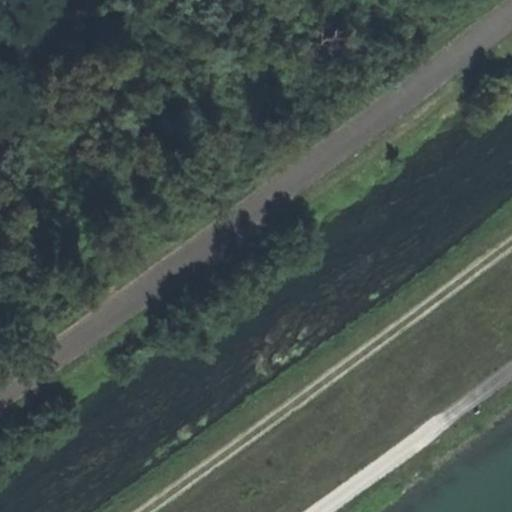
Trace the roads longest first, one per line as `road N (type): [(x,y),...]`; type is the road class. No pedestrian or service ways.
road 1 (track): [(136,511),(511,241)]
road 2 (track): [(511,366),(309,511)]
